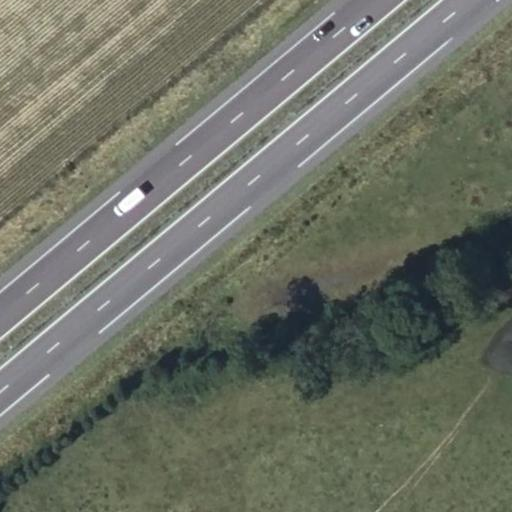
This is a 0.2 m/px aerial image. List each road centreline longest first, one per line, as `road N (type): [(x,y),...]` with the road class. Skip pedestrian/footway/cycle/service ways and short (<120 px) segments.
road 1 (motorway): [(0,394),(471,0)]
road 2 (motorway): [(377,0),(0,311)]
